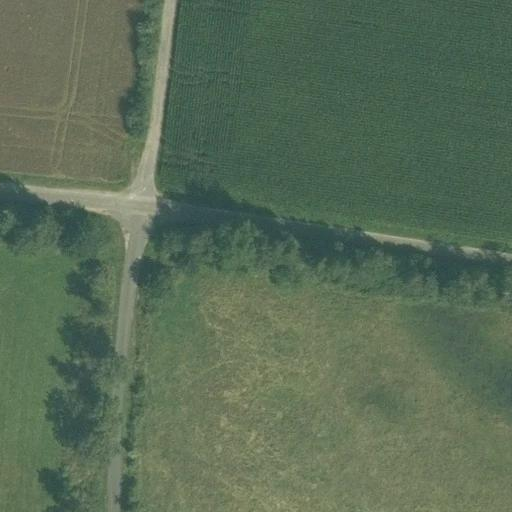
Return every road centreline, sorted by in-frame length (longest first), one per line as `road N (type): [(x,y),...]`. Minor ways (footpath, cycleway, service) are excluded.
road 1 (unclassified): [(511,260),(140,204)]
road 2 (unclassified): [(140,204),(118,382),(116,511)]
road 3 (track): [(140,204),(166,0)]
road 4 (unclassified): [(140,204),(0,189)]
